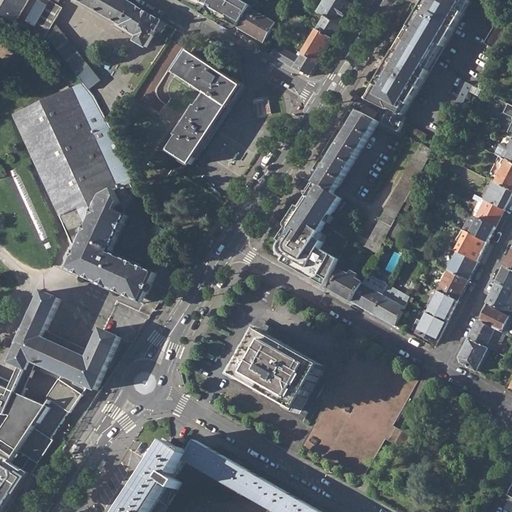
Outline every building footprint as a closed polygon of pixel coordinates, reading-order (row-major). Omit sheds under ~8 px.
[(0,0),(0,12),(17,22),(28,2),(29,0),(0,0)] [(47,40),(65,7),(58,3),(52,0),(47,0),(46,2),(42,0),(41,0),(28,24),(26,23),(23,26),(47,40)] [(81,0),(123,25),(121,28),(137,38),(136,40),(147,47),(157,29),(162,32),(167,23),(156,16),(127,0),(81,0)] [(191,0),(239,27),(242,22),(250,8),(250,7),(251,6),(241,0),(191,0)] [(301,0),(296,0),(289,12),(294,15),(302,1),(301,0)] [(321,13),(341,25),(355,0),(325,0),(319,11),(321,13)] [(391,111),(404,118),(420,90),(430,73),(425,70),(433,57),(439,46),(444,48),(472,1),(470,1),(468,0),(426,0),(410,28),(412,30),(399,54),(396,52),(368,100),(391,111)] [(239,27),(265,42),(276,23),(250,8),(242,22),(239,27)] [(301,19),(294,15),(289,12),(273,38),(278,41),(284,31),(288,33),(290,29),(286,27),(291,19),(298,23),(301,19)] [(341,25),(321,13),(319,16),(324,19),(301,58),(277,44),(270,54),(277,58),(293,67),(308,74),(312,75),(341,25)] [(499,52),(511,28),(511,25),(500,18),(484,44),(499,52)] [(245,85),(191,50),(173,79),(170,84),(168,87),(168,92),(169,95),(171,98),(134,153),(169,175),(181,156),(193,164),(245,85)] [(133,74),(139,77),(147,64),(141,60),(133,74)] [(464,103),(469,93),(472,86),(467,83),(458,101),(464,103)] [(90,280),(137,301),(150,297),(160,276),(143,268),(144,266),(127,259),(125,262),(114,257),(116,253),(133,217),(128,215),(119,211),(120,207),(130,203),(133,205),(137,206),(141,198),(138,197),(139,193),(135,184),(140,182),(133,167),(111,127),(94,96),(88,88),(75,95),(73,92),(64,96),(66,100),(31,118),(29,115),(21,119),(22,122),(19,124),(70,223),(78,219),(81,227),(89,230),(84,240),(89,249),(85,251),(89,259),(86,266),(90,280)] [(476,94),(483,98),(486,93),(479,89),(476,94)] [(362,112),(374,119),(378,113),(366,106),(362,112)] [(384,124),(400,133),(404,123),(406,119),(404,118),(391,111),(384,124)] [(318,183),(336,194),(380,122),(374,119),(362,112),(318,183)] [(444,129),(451,133),(454,128),(447,124),(444,129)] [(410,132),(424,139),(426,134),(412,127),(410,132)] [(430,149),(434,151),(439,140),(435,138),(430,149)] [(511,140),(509,146),(505,144),(501,145),(496,155),(507,161),(511,162),(511,140)] [(381,221),(394,228),(398,221),(404,209),(407,203),(413,191),(424,170),(426,166),(432,155),(433,152),(434,151),(430,149),(422,145),(381,221)] [(511,162),(507,161),(496,183),(511,190),(511,162)] [(485,193),(482,199),(505,210),(511,196),(511,190),(496,183),(494,182),(488,195),(485,193)] [(281,241),(285,243),(284,246),(283,247),(283,248),(283,250),(284,251),(285,255),(288,257),(285,263),(329,288),(342,260),(322,249),(325,243),(320,239),(324,233),(322,232),(344,199),(336,194),(318,183),(281,241)] [(420,194),(413,191),(407,203),(412,205),(414,206),(420,194)] [(480,203),(473,216),(476,218),(496,228),(505,210),(482,199),(476,196),(475,200),(480,203)] [(128,215),(133,205),(130,203),(120,207),(119,211),(128,215)] [(407,203),(404,209),(408,212),(412,205),(407,203)] [(472,216),(464,231),(489,243),(496,228),(476,218),(473,216),(472,216)] [(70,223),(85,251),(89,249),(84,240),(89,230),(81,227),(78,219),(70,223)] [(367,248),(380,255),(388,240),(393,231),(394,228),(381,221),(367,248)] [(396,232),(393,231),(388,240),(395,244),(397,241),(394,240),(394,238),(396,232)] [(460,252),(480,262),(489,243),(464,231),(461,236),(466,239),(459,252),(460,252)] [(394,251),(389,267),(396,270),(401,253),(394,251)] [(460,252),(450,272),(470,281),(480,262),(460,252)] [(127,259),(116,253),(114,257),(125,262),(127,259)] [(81,276),(90,280),(86,266),(81,276)] [(498,283),(511,290),(511,270),(505,267),(498,283)] [(440,292),(460,302),(470,281),(450,272),(448,270),(446,274),(448,275),(440,292)] [(333,290),(354,302),(364,285),(365,284),(358,280),(360,276),(354,273),(352,277),(344,272),(333,290)] [(376,314),(385,296),(391,285),(370,273),(365,284),(364,285),(354,302),(376,314)] [(487,303),(511,315),(511,290),(498,283),(487,303)] [(88,388),(98,392),(122,339),(104,331),(93,353),(47,332),(61,300),(44,292),(30,323),(30,324),(26,334),(25,334),(21,342),(22,342),(13,362),(12,363),(29,372),(34,362),(79,384),(78,386),(87,390),(88,388)] [(430,312),(450,322),(460,302),(440,292),(430,312)] [(376,314),(397,326),(407,308),(385,296),(376,314)] [(146,306),(150,297),(137,301),(146,306)] [(483,323),(499,331),(503,333),(507,335),(508,336),(511,328),(511,319),(486,306),(482,314),(486,316),(483,323)] [(419,334),(439,344),(450,322),(430,312),(419,334)] [(7,360),(13,362),(22,342),(21,342),(25,334),(26,334),(30,324),(30,323),(25,321),(7,360)] [(499,331),(483,323),(480,321),(471,340),(488,349),(490,349),(497,353),(507,335),(503,333),(499,331)] [(234,376),(303,416),(289,439),(363,481),(421,380),(347,338),(330,367),(262,327),(249,351),(234,376)] [(465,365),(478,373),(490,349),(488,349),(471,340),(461,358),(465,365)] [(0,386),(3,387),(25,398),(28,391),(0,377),(0,386)] [(0,413),(13,419),(0,438),(0,440),(20,454),(39,425),(41,426),(51,411),(25,398),(3,387),(0,386),(0,413)] [(172,442),(133,502),(126,511),(164,511),(183,482),(175,477),(186,460),(223,481),(257,501),(276,511),(322,511),(223,455),(199,441),(192,453),(187,450),(186,452),(183,450),(185,445),(175,439),(172,442)] [(0,451),(15,461),(20,454),(0,440),(0,451)] [(74,443),(64,457),(67,459),(70,461),(79,447),(74,443)] [(101,473),(110,459),(107,457),(105,456),(96,470),(101,473)] [(511,456),(502,476),(511,481),(511,456)] [(0,511),(8,511),(35,474),(15,461),(8,459),(0,470),(0,511)] [(123,511),(126,511),(133,502),(131,500),(123,511)]
